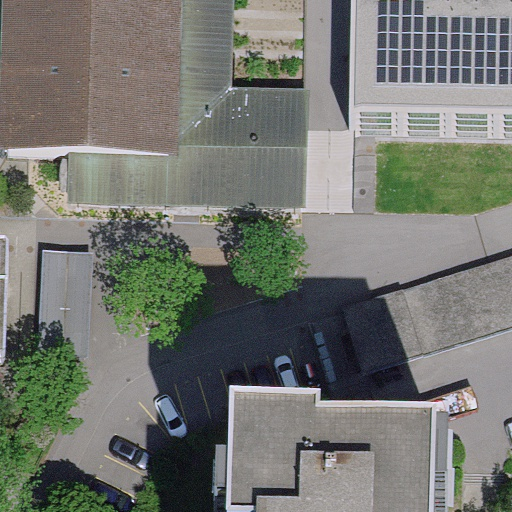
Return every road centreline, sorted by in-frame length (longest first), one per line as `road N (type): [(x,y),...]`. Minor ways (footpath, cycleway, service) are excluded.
road 1 (residential): [(40,511),(118,375),(511,239)]
road 2 (residential): [(511,387),(359,428)]
